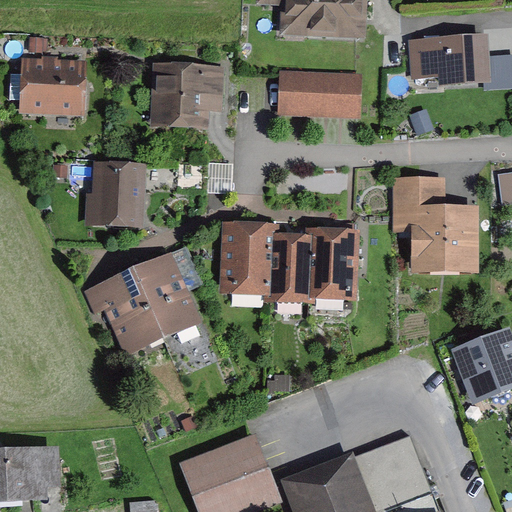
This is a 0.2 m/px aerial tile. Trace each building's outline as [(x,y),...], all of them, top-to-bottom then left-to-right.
[(359,34),(360,0),(269,0),(288,1),(287,25),(302,26),(302,31),(359,34)] [(442,70),(443,83),(486,80),(484,42),(412,46),(414,72),(442,70)] [(25,101),(24,110),(79,112),(81,68),(26,65),(26,76),(11,75),(10,101),(25,101)] [(158,71),(156,124),(203,126),(204,103),(221,104),(222,74),(158,71)] [(283,77),(282,112),(297,113),(299,77),(283,77)] [(299,77),(297,113),(312,114),(313,78),(299,77)] [(313,78),(312,114),(326,114),(328,79),(313,78)] [(328,79),(326,114),(341,115),(342,79),(328,79)] [(356,116),(358,80),(342,79),(341,115),(356,116)] [(209,164),(179,163),(178,179),(208,180),(209,164)] [(212,163),(211,192),(234,193),(236,164),(212,163)] [(99,169),(97,222),(139,225),(141,171),(99,169)] [(178,193),(207,194),(208,180),(178,179),(178,193)] [(419,217),(419,268),(471,268),(471,216),(439,215),(439,184),(399,184),(399,217),(419,217)] [(511,189),(501,191),(503,206),(511,204),(511,189)] [(226,288),(271,290),(273,244),(273,234),(228,231),(226,288)] [(351,295),(353,240),(312,238),(311,246),(309,294),(351,295)] [(271,290),(270,297),(309,298),(309,294),(311,246),(273,244),(271,290)] [(200,336),(167,261),(135,276),(160,332),(172,326),(181,344),(200,336)] [(110,307),(127,346),(160,332),(135,276),(89,296),(96,313),(110,307)] [(511,390),(509,387),(511,386),(511,351),(506,336),(458,354),(476,400),(490,395),(491,398),(498,397),(511,390)] [(299,511),(439,511),(433,496),(410,437),(288,483),(299,511)] [(185,469),(201,511),(246,511),(276,500),(254,442),(185,469)] [(0,496),(39,495),(38,482),(56,481),(55,456),(0,459),(0,496)] [(131,504),(131,511),(156,511),(156,502),(131,504)]
